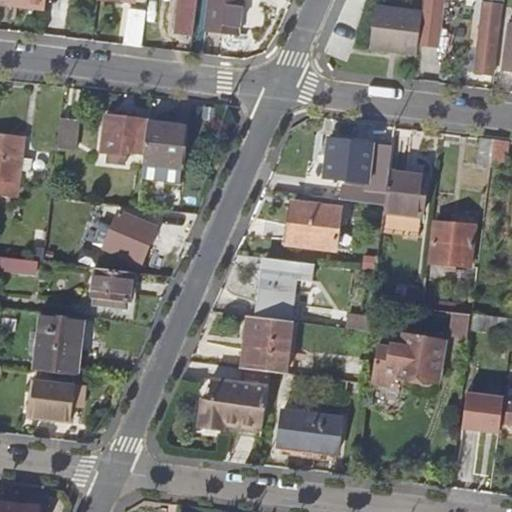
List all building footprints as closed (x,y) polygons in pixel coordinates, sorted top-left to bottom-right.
[(196,0),(179,0),(176,31),(193,33),(196,0)] [(209,0),(206,31),(238,34),(242,0),(209,0)] [(423,0),(422,11),(418,46),(438,48),(443,0),(423,0)] [(500,0),(496,0),(496,5),(483,3),(475,73),(492,75),(500,0)] [(422,11),(375,6),(370,48),(417,54),(418,46),(422,11)] [(511,25),(508,25),(503,70),(511,71),(511,25)] [(144,154),(147,123),(148,120),(105,116),(101,152),(116,154),(116,151),(144,154)] [(60,117),(57,144),(77,147),(80,120),(60,117)] [(144,154),(143,162),(182,167),(186,128),(147,123),(144,154)] [(0,181),(0,182),(0,193),(17,196),(20,171),(30,172),(31,158),(22,158),(24,138),(0,136),(0,181)] [(508,142),(480,138),(477,165),(505,168),(508,142)] [(367,183),(372,145),(329,140),(324,178),(367,183)] [(384,206),(389,171),(392,147),(372,145),(367,183),(366,190),(342,187),(340,200),(384,206)] [(384,206),(384,210),(421,214),(425,176),(389,171),(384,206)] [(289,242),(336,248),(340,211),(293,205),(289,242)] [(104,250),(143,266),(158,229),(119,213),(104,250)] [(48,218),(36,217),(32,260),(43,261),(48,218)] [(475,226),(435,222),(431,262),(445,264),(444,269),(456,270),(456,265),(471,267),(475,226)] [(2,269),(20,272),(21,260),(3,258),(2,269)] [(314,265),(266,258),(258,317),(291,321),(297,281),(312,282),(314,265)] [(134,272),(95,268),(92,299),(131,303),(134,272)] [(511,318),(472,313),(470,330),(511,334),(511,318)] [(85,319),(40,314),(34,370),(78,375),(85,319)] [(291,321),(258,317),(248,316),(242,368),(270,371),(286,373),(292,323),(291,321)] [(377,347),(371,385),(389,387),(389,384),(398,376),(436,382),(443,342),(405,336),(403,347),(390,345),(389,348),(377,347)] [(29,416),(71,421),(76,386),(33,381),(29,416)] [(262,431),(268,386),(210,381),(208,402),(202,401),(199,430),(225,433),(226,428),(262,431)] [(499,433),(504,397),(467,392),(462,428),(499,433)] [(278,447),(337,454),(342,419),(282,412),(278,447)] [(38,511),(39,508),(0,503),(0,511),(38,511)]
